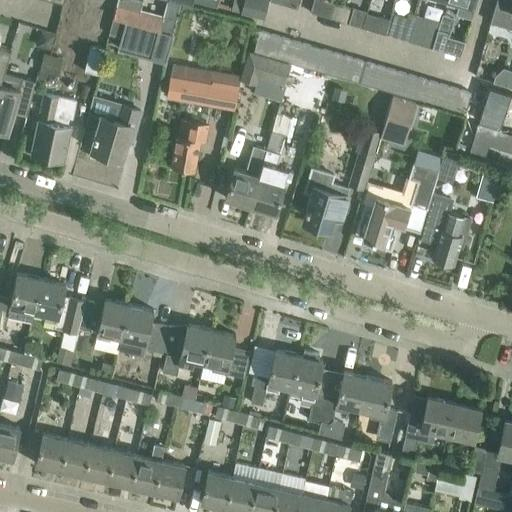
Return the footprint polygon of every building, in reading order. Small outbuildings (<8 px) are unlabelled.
[(117,0),(113,17),(126,20),(126,21),(172,33),(180,3),(168,0),(167,0),(163,17),(140,10),(142,0),(117,0)] [(232,0),(231,9),(239,11),(242,0),(232,0)] [(242,0),(239,11),(241,11),(240,12),(262,18),(267,0),(242,0)] [(328,0),(313,0),(310,11),(339,19),(343,5),(328,0)] [(452,0),(459,2),(455,14),(471,19),(476,0),(452,0)] [(511,28),(511,0),(496,0),(490,22),(511,28)] [(353,7),(343,5),(339,19),(348,22),(353,7)] [(408,11),(406,16),(392,12),(385,33),(408,40),(416,13),(408,11)] [(390,18),(367,12),(362,26),(385,33),(392,12),(390,18)] [(439,20),(416,13),(408,40),(431,47),(439,20)] [(440,20),(439,20),(431,47),(456,54),(460,56),(465,40),(448,35),(449,31),(437,28),(440,20)] [(172,33),(126,21),(118,48),(165,60),(172,33)] [(259,28),(259,29),(253,49),(263,52),(269,32),(263,30),(259,28)] [(280,35),(269,32),(263,52),(274,55),(280,35)] [(290,38),(280,35),(274,55),(284,59),(290,38)] [(301,41),(290,38),(284,59),(295,62),(301,41)] [(311,44),(301,41),(295,62),(305,65),(311,44)] [(0,79),(10,48),(0,44),(0,79)] [(105,49),(90,44),(83,69),(99,73),(105,49)] [(322,47),(311,44),(305,65),(316,68),(322,47)] [(332,50),(322,47),(316,68),(326,71),(332,50)] [(246,50),(239,79),(255,83),(258,77),(283,84),(289,62),(246,50)] [(343,54),(332,50),(326,71),(337,74),(343,54)] [(353,57),(343,54),(337,74),(347,78),(353,57)] [(364,60),(353,57),(347,78),(358,81),(364,60)] [(374,63),(364,60),(358,81),(368,84),(374,63)] [(385,66),(374,63),(368,84),(379,87),(385,66)] [(395,69),(385,66),(379,87),(389,90),(395,69)] [(406,73),(395,69),(389,90),(400,93),(406,73)] [(416,76),(406,73),(400,93),(410,97),(416,76)] [(211,81),(170,74),(166,94),(234,107),(238,83),(212,78),(211,81)] [(427,79),(416,76),(410,97),(421,100),(427,79)] [(0,129),(7,131),(15,105),(27,108),(35,81),(22,77),(19,88),(0,82),(0,129)] [(437,82),(427,79),(421,100),(431,103),(437,82)] [(448,85),(437,82),(431,103),(442,106),(448,85)] [(454,87),(448,85),(442,106),(452,109),(458,88),(454,87)] [(469,91),(458,88),(452,109),(463,112),(469,91)] [(43,93),(35,135),(30,154),(63,161),(76,99),(43,93)] [(393,95),(381,136),(401,142),(413,101),(393,95)] [(116,119),(101,114),(91,148),(121,158),(129,133),(133,134),(139,115),(140,110),(121,104),(116,119)] [(283,107),(279,106),(277,115),(271,136),(267,148),(250,204),(275,212),(284,182),(273,179),(286,134),(292,135),(297,118),(281,113),(283,107)] [(176,135),(174,145),(170,165),(194,169),(199,140),(205,141),(209,123),(180,118),(177,135),(176,135)] [(213,142),(221,144),(226,125),(219,123),(213,142)] [(357,150),(348,182),(362,186),(379,130),(362,126),(355,150),(357,150)] [(245,171),(234,167),(225,197),(250,204),(271,136),(257,131),(245,171)] [(409,177),(418,179),(411,201),(426,206),(437,169),(414,162),(409,177)] [(335,173),(311,165),(303,190),(312,193),(304,220),(328,228),(332,214),(340,217),(350,187),(332,182),(335,173)] [(492,200),(500,170),(483,166),(475,195),(492,200)] [(362,238),(373,241),(389,246),(396,224),(404,226),(410,206),(375,196),(362,238)] [(410,206),(404,226),(419,230),(426,206),(411,201),(410,206)] [(438,206),(433,225),(428,240),(436,242),(432,258),(453,264),(458,248),(460,249),(465,235),(459,233),(464,216),(447,211),(448,209),(438,206)] [(11,297),(0,294),(0,323),(5,325),(7,316),(30,321),(33,310),(41,277),(17,272),(11,297)] [(66,283),(41,277),(33,310),(44,312),(42,318),(55,321),(54,327),(62,329),(61,334),(77,337),(78,332),(79,327),(84,304),(67,300),(65,310),(60,309),(66,283)] [(103,304),(86,300),(79,327),(91,330),(97,331),(96,336),(109,339),(110,334),(120,336),(128,302),(105,297),(103,304)] [(128,302),(120,336),(130,338),(129,344),(161,352),(167,324),(150,320),(153,308),(128,302)] [(185,329),(167,324),(161,352),(168,354),(164,373),(174,375),(176,361),(191,365),(192,360),(203,362),(211,328),(187,322),(185,329)] [(77,337),(74,348),(86,351),(91,330),(79,327),(78,332),(77,337)] [(235,333),(211,328),(203,362),(213,364),(212,370),(244,377),(250,349),(232,345),(235,333)] [(19,350),(0,345),(0,358),(15,362),(18,351),(19,350)] [(257,372),(253,392),(251,402),(261,404),(265,387),(277,390),(279,385),(289,387),(298,354),(274,348),(268,375),(257,372)] [(18,351),(15,362),(39,368),(42,357),(18,351)] [(323,359),(298,354),(289,387),(301,390),(300,396),(313,399),(308,419),(319,421),(325,392),(316,389),(323,359)] [(81,374),(58,368),(55,379),(78,385),(81,374)] [(338,394),(325,392),(319,421),(320,421),(318,431),(321,432),(334,435),(336,423),(330,422),(333,408),(347,412),(348,406),(359,409),(367,374),(344,369),(338,394)] [(104,380),(81,374),(78,385),(102,391),(104,380)] [(392,380),(367,374),(359,409),(371,411),(369,416),(381,419),(377,436),(390,439),(397,409),(386,407),(392,380)] [(0,408),(0,409),(13,412),(19,382),(6,380),(0,408)] [(128,386),(104,380),(102,391),(125,397),(128,386)] [(151,392),(128,386),(125,397),(148,403),(151,392)] [(159,389),(156,399),(179,406),(182,395),(159,389)] [(206,401),(182,395),(179,406),(203,412),(206,401)] [(409,412),(406,430),(400,454),(413,457),(417,439),(432,442),(435,431),(446,433),(454,401),(428,395),(423,415),(409,412)] [(480,407),(454,401),(446,433),(473,439),(480,407)] [(245,412),(217,404),(214,415),(243,423),(245,412)] [(264,417),(245,412),(243,423),(261,427),(264,417)] [(511,420),(505,419),(501,439),(498,450),(485,446),(479,471),(480,471),(477,486),(493,489),(501,453),(511,455),(511,420)] [(19,426),(0,421),(0,454),(12,458),(19,426)] [(269,424),(266,435),(289,441),(292,430),(269,424)] [(312,447),(315,436),(292,430),(289,441),(312,447)] [(35,463),(59,468),(66,437),(43,431),(35,463)] [(312,447),(335,454),(338,442),(315,436),(312,447)] [(90,442),(66,437),(59,468),(83,474),(90,442)] [(113,448),(90,442),(83,474),(106,479),(113,448)] [(362,449),(338,442),(335,454),(358,461),(362,449)] [(469,469),(479,471),(485,446),(474,444),(469,469)] [(137,453),(113,448),(106,479),(130,485),(137,453)] [(366,498),(362,511),(400,511),(402,504),(378,499),(389,451),(377,448),(366,498)] [(160,458),(137,453),(130,485),(153,490),(160,458)] [(184,464),(160,458),(153,490),(177,496),(184,464)] [(430,461),(414,458),(411,469),(428,472),(430,461)] [(230,475),(223,506),(246,511),(254,480),(257,466),(236,462),(233,475),(230,475)] [(254,480),(246,511),(248,511),(270,511),(277,485),(280,472),(257,466),(254,480)] [(208,469),(200,501),(223,506),(230,475),(208,469)] [(277,485),(270,511),(295,511),(300,491),(301,491),(305,477),(280,472),(277,485)] [(458,496),(471,499),(476,474),(464,472),(458,496)] [(324,496),(320,511),(347,511),(349,502),(353,489),(327,483),(324,496)] [(493,489),(477,486),(477,487),(476,486),(472,502),(505,510),(508,494),(493,490),(493,489)] [(300,491),(295,511),(320,511),(324,496),(301,491),(300,491)] [(400,511),(427,511),(428,507),(403,501),(402,504),(400,511)]
